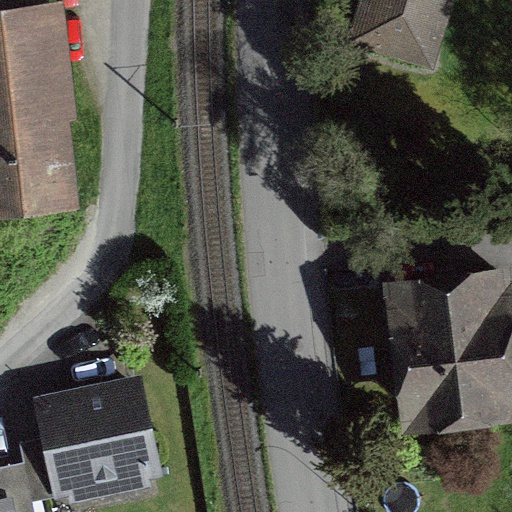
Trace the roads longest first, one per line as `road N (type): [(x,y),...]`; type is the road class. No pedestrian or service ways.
road 1 (residential): [(319,511),(282,264),(276,0)]
road 2 (residential): [(0,367),(88,292),(109,258),(121,202),(125,0)]
